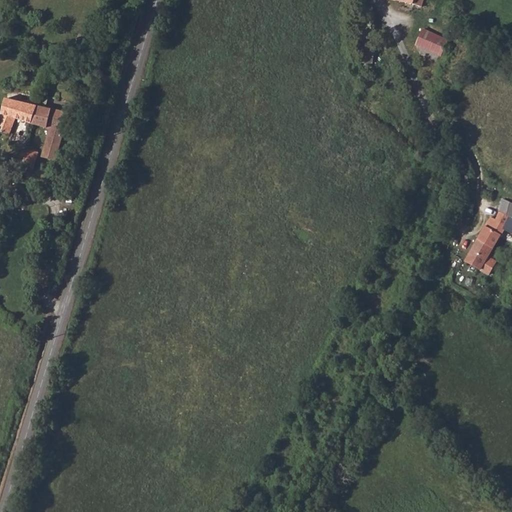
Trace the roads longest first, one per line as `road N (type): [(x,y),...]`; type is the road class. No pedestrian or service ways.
road 1 (tertiary): [(2,511),(158,0)]
road 2 (track): [(384,14),(419,91),(457,132),(476,171),(463,240)]
